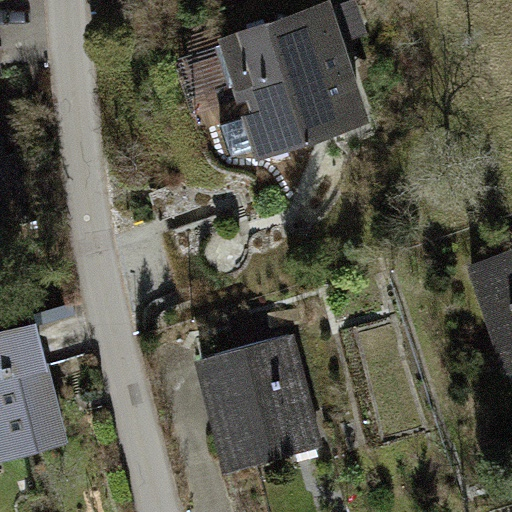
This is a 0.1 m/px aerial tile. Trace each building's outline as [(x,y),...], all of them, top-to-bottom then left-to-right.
[(332,5),(228,42),(270,160),(375,122),(332,5)] [(0,64),(0,227),(45,214),(0,64)] [(511,247),(478,259),(511,360),(511,247)] [(46,317),(0,329),(0,460),(80,438),(46,317)] [(295,332),(209,356),(240,470),(327,446),(295,332)]
